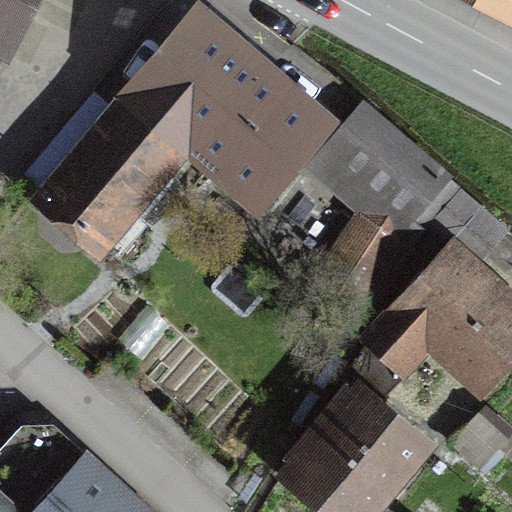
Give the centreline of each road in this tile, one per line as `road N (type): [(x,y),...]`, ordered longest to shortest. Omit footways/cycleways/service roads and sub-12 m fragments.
road 1 (residential): [(0,345),(182,511)]
road 2 (tertiary): [(343,0),(511,89)]
